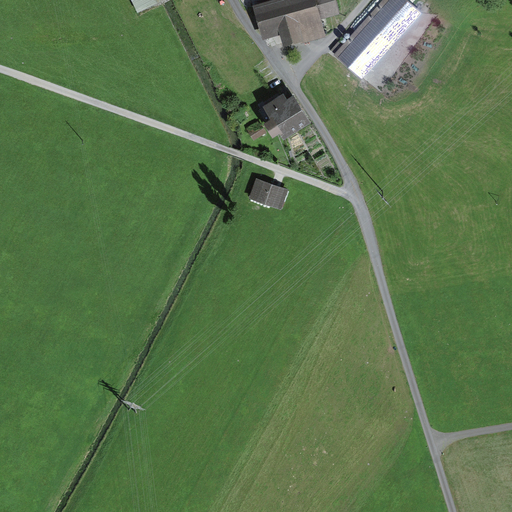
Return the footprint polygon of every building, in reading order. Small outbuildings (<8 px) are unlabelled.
[(133,0),(139,10),(158,0),(133,0)] [(262,35),(281,29),(285,45),(324,34),(320,19),(337,14),(333,0),(279,0),(254,7),(262,35)] [(386,0),(338,52),(361,73),(422,7),(414,0),(386,0)] [(279,134),(283,140),(310,123),(293,96),(287,99),(284,94),(262,108),(270,120),(264,124),(273,138),(279,134)] [(251,199),(281,209),(288,190),(258,180),(251,199)]
